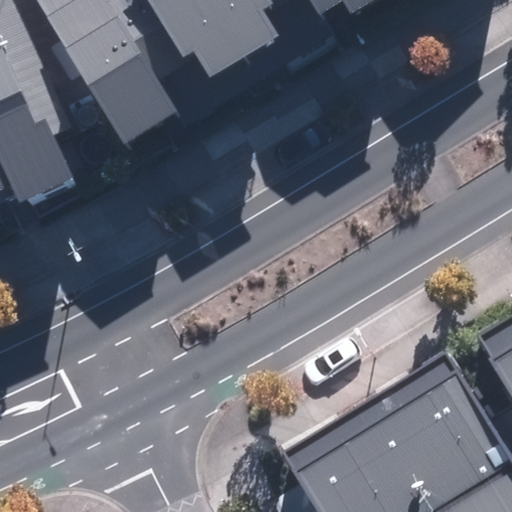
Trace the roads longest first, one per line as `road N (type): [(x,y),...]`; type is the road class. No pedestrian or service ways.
road 1 (tertiary): [(102,319),(412,143),(511,75)]
road 2 (tertiary): [(511,203),(143,412)]
road 3 (tertiary): [(143,412),(0,475)]
